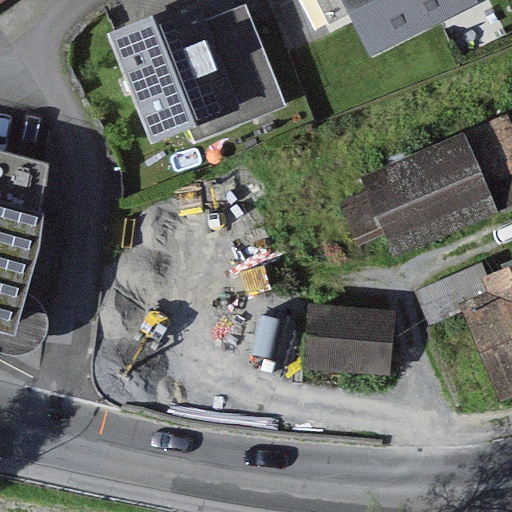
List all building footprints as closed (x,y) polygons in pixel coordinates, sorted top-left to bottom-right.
[(0,0),(0,12),(18,0),(0,0)] [(479,0),(348,0),(381,63),(484,10),(479,0)] [(206,14),(118,48),(160,156),(248,122),(206,14)] [(511,125),(510,120),(366,183),(401,262),(511,212),(511,125)] [(0,332),(21,338),(64,169),(0,152),(0,332)] [(511,280),(511,282),(511,297),(475,312),(511,404),(511,280)] [(390,370),(394,311),(313,305),(309,365),(390,370)]
